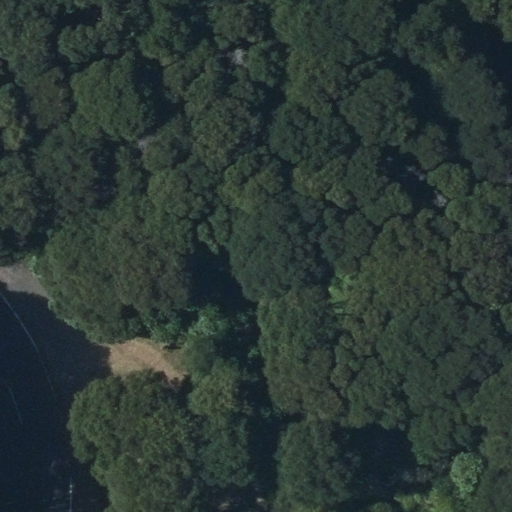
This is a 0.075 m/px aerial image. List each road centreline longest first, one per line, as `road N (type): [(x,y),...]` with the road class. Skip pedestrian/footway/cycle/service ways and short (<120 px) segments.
road 1 (track): [(31,488),(196,511)]
road 2 (tertiary): [(0,383),(13,405),(31,488),(26,511)]
